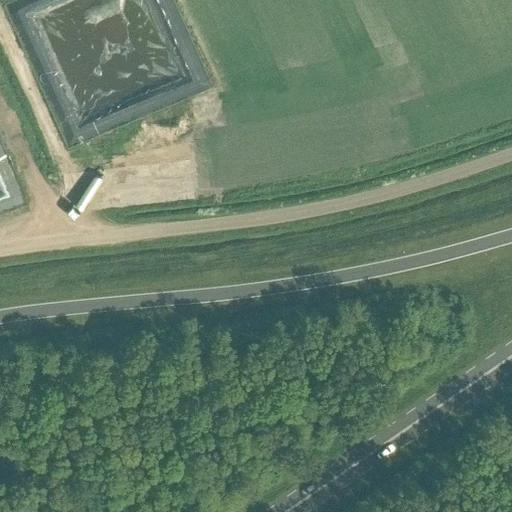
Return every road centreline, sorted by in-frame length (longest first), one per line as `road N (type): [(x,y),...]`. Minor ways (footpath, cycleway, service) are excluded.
road 1 (unclassified): [(0,250),(284,214),(511,153)]
road 2 (primary): [(511,233),(330,278),(0,316)]
road 3 (primary): [(288,511),(511,357)]
